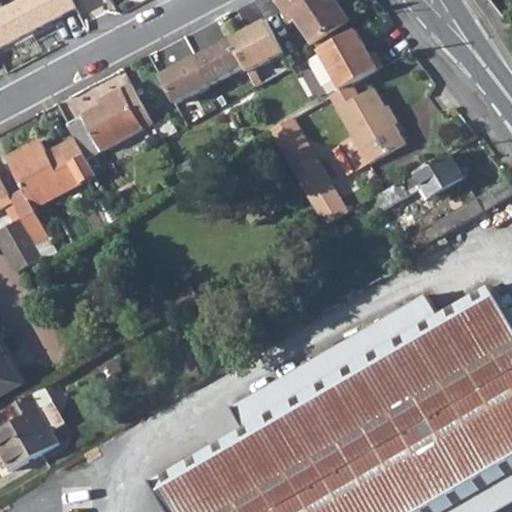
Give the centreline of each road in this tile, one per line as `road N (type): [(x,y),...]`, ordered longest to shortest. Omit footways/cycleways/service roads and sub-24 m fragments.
road 1 (unknown): [(511,256),(451,267),(166,426),(139,445),(123,471),(115,511)]
road 2 (residential): [(0,102),(194,0)]
road 3 (tertiary): [(420,0),(511,106)]
